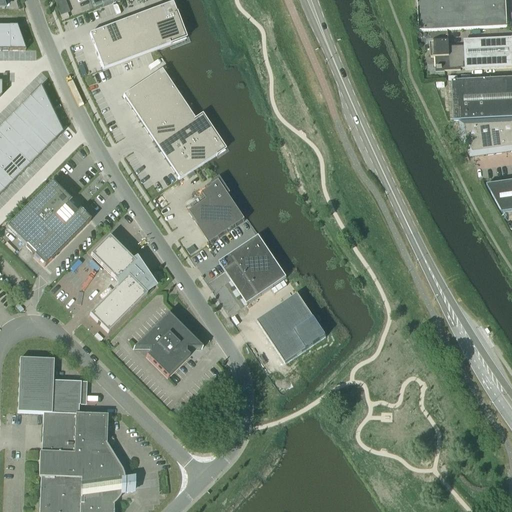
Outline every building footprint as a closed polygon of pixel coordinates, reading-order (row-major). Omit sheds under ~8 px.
[(58,0),(55,2),(60,17),(67,14),(70,13),(64,0),(58,0)] [(88,0),(92,11),(120,0),(88,0)] [(417,0),(419,32),(507,27),(505,0),(417,0)] [(172,5),(89,36),(103,71),(185,40),(172,5)] [(9,29),(0,28),(0,51),(9,52),(9,29)] [(16,28),(9,29),(9,52),(9,53),(25,52),(16,28)] [(464,47),(465,68),(465,70),(511,68),(511,47),(511,39),(463,41),(463,45),(464,47)] [(465,68),(464,47),(448,48),(448,41),(429,42),(430,58),(437,57),(437,67),(436,67),(436,70),(441,70),(441,72),(460,71),(460,69),(465,68)] [(162,71),(123,97),(179,181),(225,151),(202,116),(195,121),(162,71)] [(453,121),(511,118),(511,78),(451,81),(453,121)] [(40,88),(29,100),(46,116),(51,111),(40,88)] [(29,100),(21,108),(37,125),(46,116),(29,100)] [(21,108),(12,117),(29,133),(37,125),(21,108)] [(46,116),(37,125),(54,142),(61,134),(51,111),(46,116)] [(12,117),(4,125),(20,142),(29,133),(12,117)] [(511,120),(501,121),(506,154),(511,152),(511,120)] [(501,121),(490,122),(494,155),(506,154),(501,121)] [(478,122),(460,123),(462,143),(471,159),(483,157),(478,122)] [(490,122),(478,122),(483,157),(494,155),(490,122)] [(4,125),(0,128),(0,138),(12,150),(20,142),(4,125)] [(37,125),(29,133),(46,150),(54,142),(37,125)] [(29,133),(20,142),(37,158),(46,150),(29,133)] [(0,138),(0,155),(3,158),(12,150),(0,138)] [(20,142),(12,150),(29,167),(37,158),(20,142)] [(12,150),(3,158),(20,175),(29,167),(12,150)] [(3,158),(0,161),(0,172),(12,183),(20,175),(3,158)] [(0,172),(0,188),(3,192),(12,183),(0,172)] [(205,200),(187,212),(209,245),(245,221),(228,196),(230,194),(230,193),(228,195),(219,182),(207,189),(205,187),(206,190),(200,194),(205,200)] [(511,182),(486,186),(501,214),(511,212),(511,182)] [(67,245),(90,222),(79,211),(76,214),(67,205),(70,202),(52,184),(29,207),(67,245)] [(44,268),(67,245),(29,207),(6,229),(25,248),(25,247),(34,256),(33,257),(44,268)] [(247,306),(286,279),(258,237),(218,264),(247,306)] [(109,238),(90,257),(116,283),(117,282),(120,285),(89,317),(107,335),(146,296),(144,294),(152,286),(140,275),(143,273),(140,269),(137,271),(132,267),(135,264),(109,238)] [(298,297),(258,323),(286,365),(326,338),(298,297)] [(201,350),(202,350),(167,315),(133,350),(134,350),(149,350),(149,355),(148,355),(146,358),(167,379),(189,358),(186,355),(186,350),(201,350)] [(107,417),(78,415),(78,407),(79,407),(80,384),(52,383),(53,362),(19,360),(17,414),(43,415),(41,453),(39,453),(38,478),(40,478),(38,511),(112,511),(113,506),(112,506),(115,503),(116,502),(119,498),(121,494),(122,491),(123,485),(123,481),(123,477),(122,476),(121,471),(105,445),(106,445),(107,417)]
